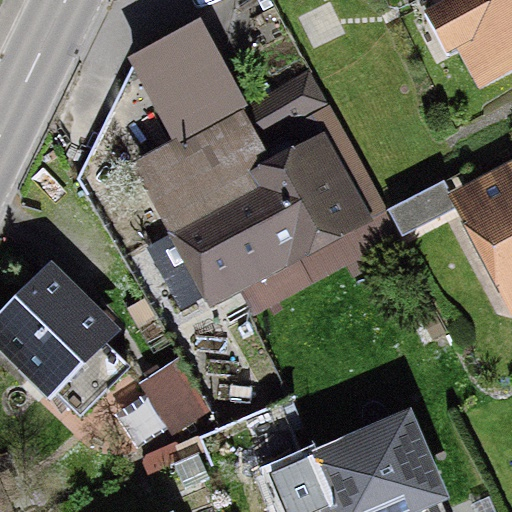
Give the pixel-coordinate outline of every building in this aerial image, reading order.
[(511,63),(511,0),(441,0),(442,1),(448,7),(454,3),(469,30),(462,34),(463,41),(483,79),(511,63)] [(217,304),(385,212),(309,75),(142,168),(217,304)] [(511,176),(464,202),(511,292),(511,176)] [(50,278),(0,328),(0,338),(80,417),(128,369),(99,340),(106,333),(50,278)] [(227,334),(203,347),(215,370),(240,356),(227,334)] [(170,368),(145,383),(170,427),(195,412),(170,368)] [(406,420),(307,463),(328,511),(408,511),(440,498),(406,420)]
